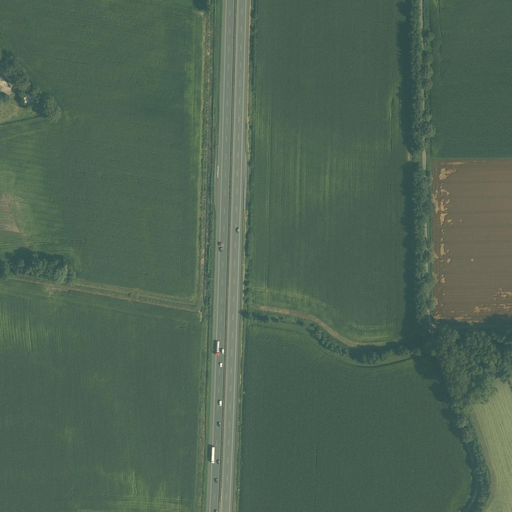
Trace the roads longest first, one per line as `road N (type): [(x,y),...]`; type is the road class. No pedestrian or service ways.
road 1 (motorway): [(225,511),(242,0)]
road 2 (motorway): [(229,0),(213,511)]
road 3 (unclassified): [(431,327),(421,0)]
road 4 (unclassified): [(468,511),(477,477),(431,327)]
